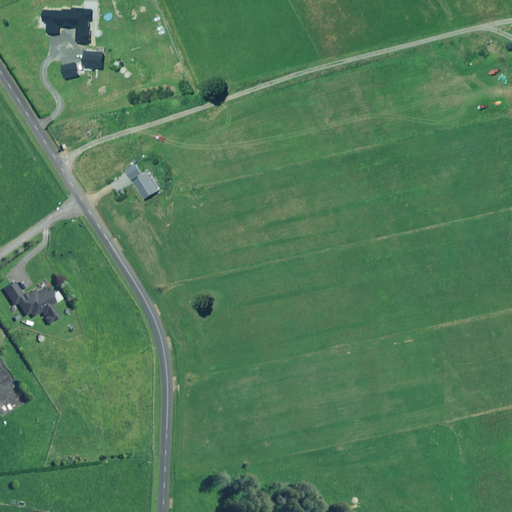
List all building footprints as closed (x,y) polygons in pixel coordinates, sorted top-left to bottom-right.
[(143,176),(136,165),(127,172),(145,201),(160,192),(148,173),(143,176)] [(57,292),(52,295),(47,287),(36,294),(34,290),(28,294),(21,294),(14,282),(3,289),(13,306),(17,304),(25,316),(30,313),(33,318),(40,313),(48,325),(60,317),(52,305),(57,302),(62,299),(57,292)] [(21,319),(18,314),(12,318),(15,323),(21,319)] [(25,319),(23,324),(32,327),(33,322),(25,319)] [(43,351),(32,335),(26,339),(37,355),(43,351)] [(57,386),(50,388),(53,395),(59,393),(57,386)] [(22,394),(15,398),(19,405),(26,400),(22,394)]
